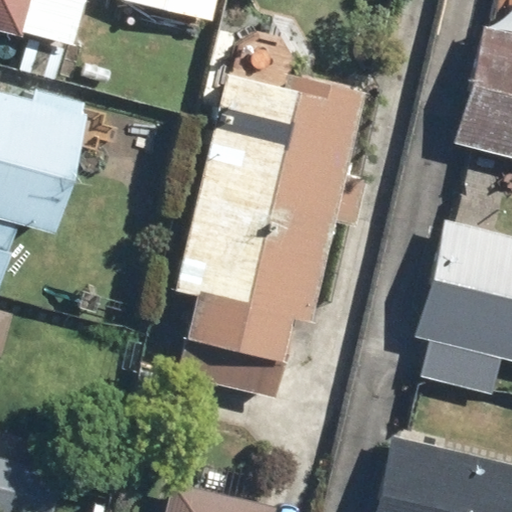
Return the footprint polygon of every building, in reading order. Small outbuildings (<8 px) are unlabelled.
[(0,0),(0,28),(59,44),(70,0),(0,0)] [(121,0),(209,21),(214,0),(121,0)] [(511,32),(472,23),(443,140),(511,157),(511,32)] [(296,316),(355,86),(276,66),(273,80),(215,66),(182,194),(159,284),(182,290),(161,369),(258,394),(279,312),(296,316)] [(41,231),(75,110),(0,88),(0,239),(5,221),(41,231)] [(511,361),(511,234),(434,215),(404,332),(417,335),(407,373),(477,391),(487,355),(511,361)] [(506,511),(511,492),(511,462),(381,429),(359,511),(506,511)] [(37,511),(49,468),(0,455),(0,511),(37,511)] [(259,511),(262,500),(157,477),(149,511),(259,511)]
